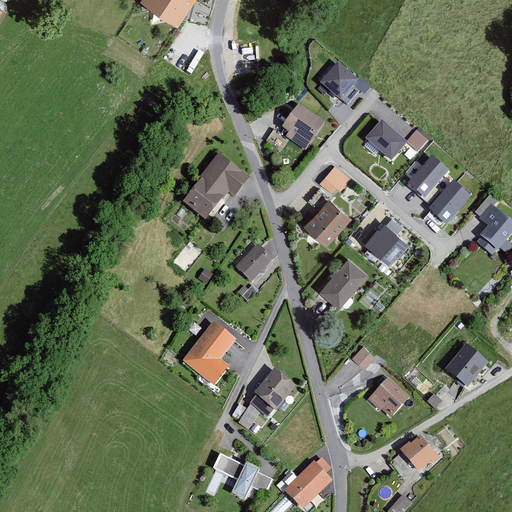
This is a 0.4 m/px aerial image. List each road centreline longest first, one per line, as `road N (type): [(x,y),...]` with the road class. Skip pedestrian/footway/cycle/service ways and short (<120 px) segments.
road 1 (residential): [(222,0),(215,34),(221,79),(292,284)]
road 2 (residential): [(511,374),(390,450),(338,461)]
road 3 (residential): [(292,284),(338,461)]
